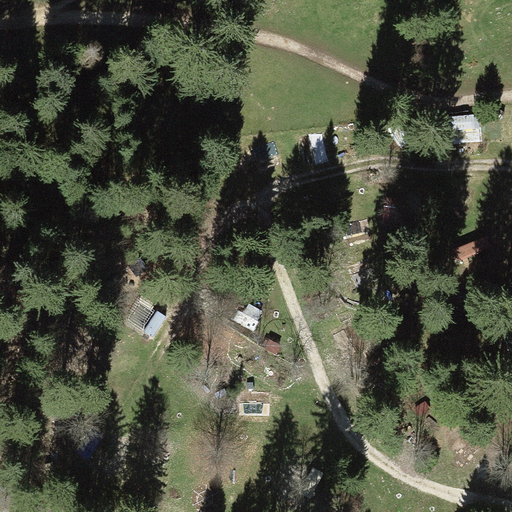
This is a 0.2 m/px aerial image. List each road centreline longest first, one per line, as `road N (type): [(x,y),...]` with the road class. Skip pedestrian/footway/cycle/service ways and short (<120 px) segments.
road 1 (track): [(511,506),(423,486),(365,450),(332,407),(245,207),(302,178),(375,163),(511,163)]
road 2 (track): [(511,93),(446,101),(402,95),(303,50),(175,20),(37,20)]
